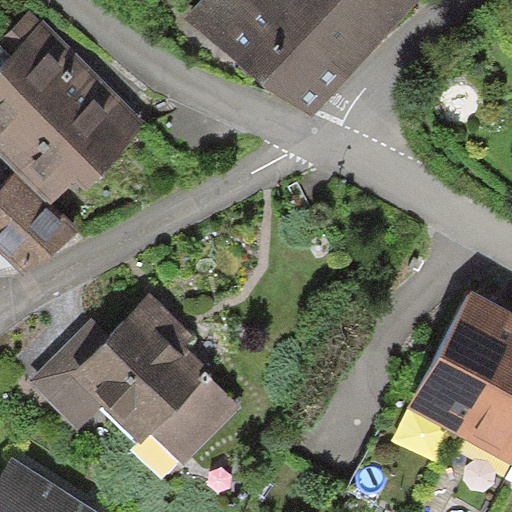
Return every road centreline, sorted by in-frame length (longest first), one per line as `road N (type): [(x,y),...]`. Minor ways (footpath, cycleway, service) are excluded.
road 1 (residential): [(0,297),(143,229),(302,138)]
road 2 (residential): [(302,138),(181,85),(65,0)]
road 3 (residential): [(511,250),(302,138)]
road 4 (residential): [(302,138),(440,0)]
